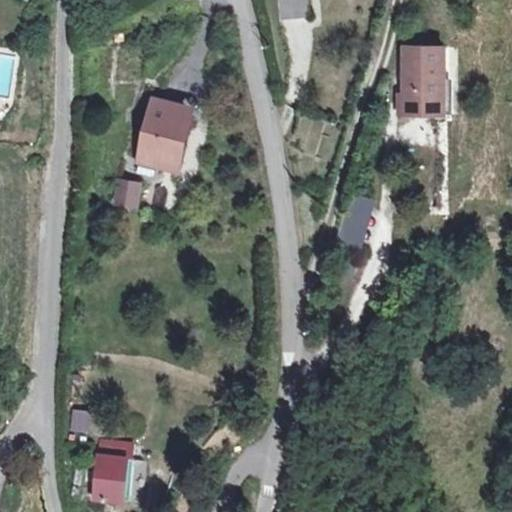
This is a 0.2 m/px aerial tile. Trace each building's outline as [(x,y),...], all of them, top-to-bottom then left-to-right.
[(306,16),(304,0),(276,0),(278,19),(306,16)] [(174,5),(172,21),(197,25),(200,10),(185,8),(181,6),(174,5)] [(441,103),(439,44),(400,47),(403,117),(416,116),(416,104),(441,103)] [(447,44),(439,44),(441,103),(449,102),(447,44)] [(183,175),(196,122),(161,114),(148,167),(183,175)] [(144,215),(148,187),(120,182),(115,211),(144,215)] [(363,255),(378,200),(355,194),(338,249),(363,255)] [(74,437),(94,437),(95,415),(74,415),(74,437)] [(101,476),(99,504),(133,506),(137,465),(102,461),(101,476)] [(94,503),(99,504),(101,476),(92,475),(91,489),(95,489),(94,503)]
